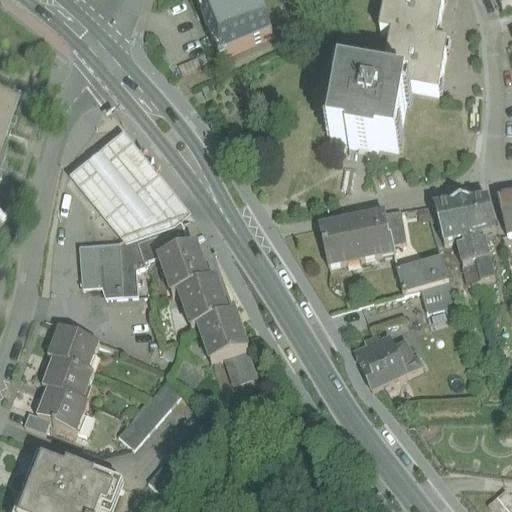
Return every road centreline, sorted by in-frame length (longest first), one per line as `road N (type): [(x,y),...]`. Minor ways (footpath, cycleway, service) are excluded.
road 1 (secondary): [(102,46),(211,178),(349,409),(423,511)]
road 2 (residential): [(102,46),(60,138),(22,323),(0,383)]
road 3 (residential): [(496,185),(501,86),(478,0)]
road 4 (residential): [(496,185),(315,220)]
